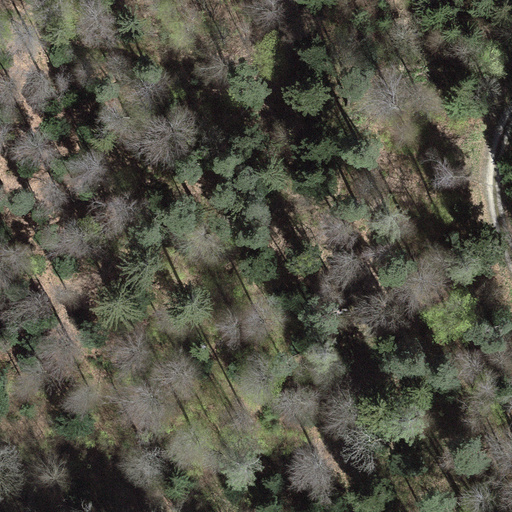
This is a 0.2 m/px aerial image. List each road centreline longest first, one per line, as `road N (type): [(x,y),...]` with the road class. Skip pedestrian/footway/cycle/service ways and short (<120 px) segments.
road 1 (track): [(511,70),(427,79),(389,92),(355,125),(339,168),(338,242),(385,353),(395,401),(398,511)]
road 2 (track): [(511,262),(493,189),(511,112)]
